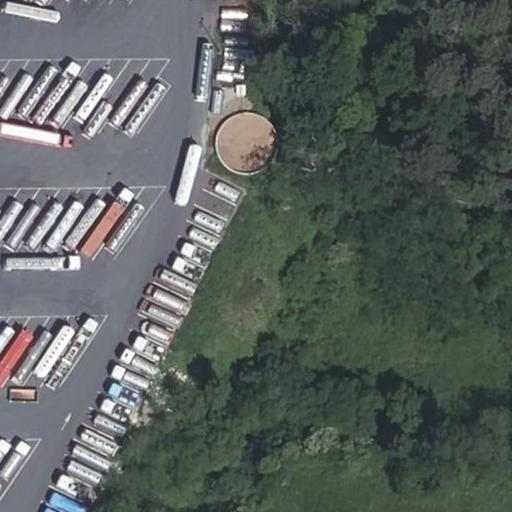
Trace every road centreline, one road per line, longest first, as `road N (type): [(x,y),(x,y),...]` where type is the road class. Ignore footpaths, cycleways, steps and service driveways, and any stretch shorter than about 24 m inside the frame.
road 1 (unknown): [(0,434),(37,428),(79,402),(118,350),(136,304)]
road 2 (unknown): [(0,39),(182,40)]
road 3 (unknown): [(0,171),(166,183)]
road 4 (unknown): [(166,183),(182,40)]
road 5 (unknown): [(0,297),(136,304)]
road 6 (unknown): [(136,304),(166,183)]
